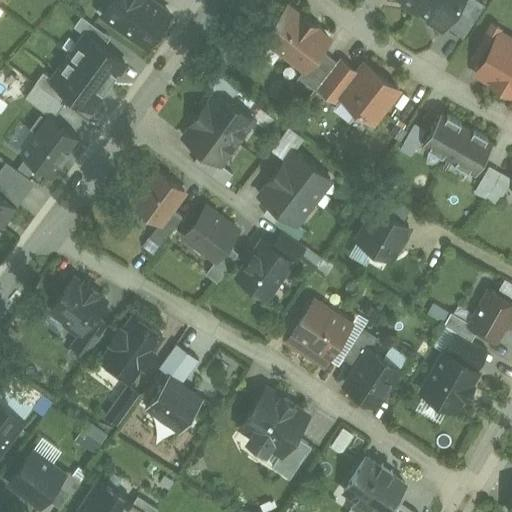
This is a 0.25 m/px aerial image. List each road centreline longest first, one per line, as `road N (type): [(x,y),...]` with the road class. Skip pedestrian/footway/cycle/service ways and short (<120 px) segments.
road 1 (residential): [(50,235),(465,486)]
road 2 (residential): [(511,124),(319,0)]
road 3 (residential): [(132,126),(222,0)]
road 4 (residential): [(132,126),(249,213)]
road 5 (residential): [(50,235),(132,126)]
